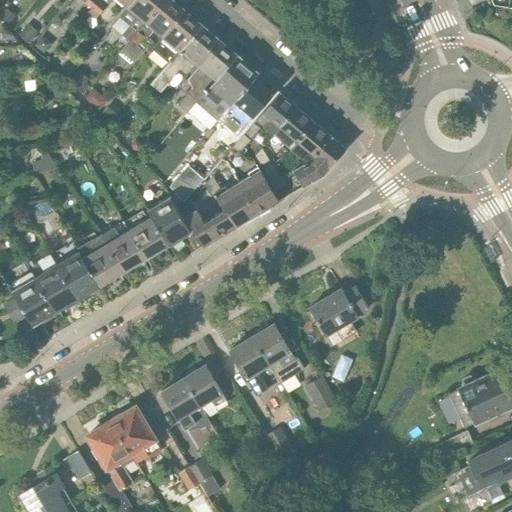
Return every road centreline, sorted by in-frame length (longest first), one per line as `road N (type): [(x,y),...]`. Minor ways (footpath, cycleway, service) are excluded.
road 1 (unclassified): [(0,410),(422,152)]
road 2 (residential): [(356,126),(216,0)]
